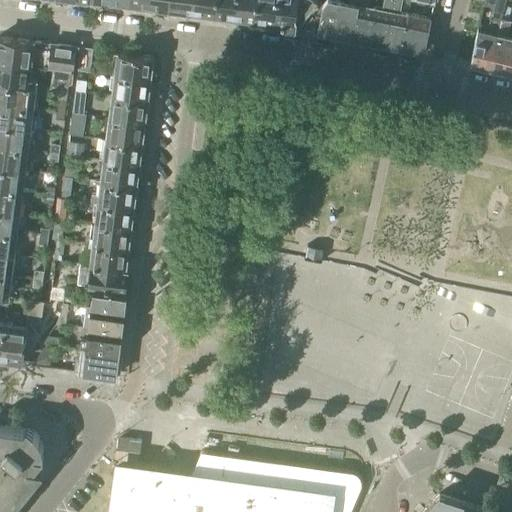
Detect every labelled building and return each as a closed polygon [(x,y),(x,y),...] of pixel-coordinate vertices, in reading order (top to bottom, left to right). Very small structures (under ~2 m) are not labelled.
[(167,7),(169,7),(170,0),(149,0),(149,5),(155,6),(156,8),(165,9),(167,7)] [(187,10),(193,11),(194,0),(170,0),(169,7),(175,8),(176,11),(185,12),(187,10)] [(212,13),(214,13),(215,0),(194,0),(193,11),(200,11),(201,14),(210,15),(212,13)] [(227,15),(234,16),(236,0),(215,0),(214,13),(215,14),(216,16),(225,17),(227,15)] [(252,18),(254,18),(256,0),(236,0),(234,16),(240,17),(241,19),(250,20),(252,18)] [(267,20),(273,21),(276,0),(256,0),(254,18),(255,19),(256,21),(265,22),(267,20)] [(295,26),(309,11),(318,0),(276,0),(273,21),(284,23),(284,25),(295,26)] [(303,28),(334,34),(341,1),(338,0),(326,0),(322,5),(320,16),(314,15),(309,11),(295,26),(303,28)] [(334,34),(351,37),(358,0),(349,0),(349,2),(341,1),(334,34)] [(358,0),(351,37),(367,40),(374,7),(367,6),(367,0),(358,0)] [(367,40),(384,44),(392,0),(383,0),(382,9),(374,7),(367,40)] [(392,0),(384,44),(400,47),(407,14),(399,12),(400,0),(392,0)] [(469,63),(490,67),(503,10),(505,0),(483,0),(483,4),(491,6),(486,29),(477,27),(473,45),(469,63)] [(490,67),(509,72),(511,59),(511,35),(507,34),(510,19),(505,18),(507,10),(503,10),(490,67)] [(407,14),(400,47),(423,51),(430,18),(407,14)] [(0,36),(0,59),(29,64),(32,41),(0,36)] [(50,43),(32,41),(29,64),(32,64),(52,67),(61,69),(72,70),(73,70),(76,46),(50,43)] [(81,47),(77,69),(88,70),(91,48),(81,47)] [(118,52),(115,74),(149,78),(150,70),(154,69),(155,61),(152,58),(152,56),(118,52)] [(0,59),(0,80),(36,85),(37,77),(30,76),(32,64),(29,64),(0,59)] [(58,89),(67,90),(67,84),(71,83),(71,82),(72,70),(61,69),(52,67),(49,88),(58,89)] [(115,74),(112,95),(147,99),(148,92),(151,90),(152,82),(149,80),(149,78),(115,74)] [(86,80),(76,79),(75,93),(84,94),(86,80)] [(0,95),(1,96),(0,100),(0,102),(33,106),(34,98),(36,96),(37,89),(36,87),(36,85),(0,80),(0,95)] [(220,101),(231,102),(233,91),(222,90),(220,101)] [(75,93),(72,112),(81,113),(84,94),(75,93)] [(112,95),(109,116),(144,120),(145,113),(149,112),(150,104),(147,101),(147,99),(112,95)] [(56,110),(64,111),(65,99),(57,98),(57,102),(56,110)] [(0,123),(30,127),(31,126),(32,124),(33,117),(32,115),(37,116),(38,107),(33,106),(0,102),(0,123)] [(64,111),(56,110),(54,118),(63,119),(64,111)] [(72,112),(69,133),(82,135),(85,114),(81,113),(72,112)] [(109,116),(107,138),(141,142),(142,135),(146,133),(147,125),(144,122),(144,120),(109,116)] [(0,144),(28,148),(33,149),(34,141),(29,140),(30,139),(31,131),(30,129),(30,127),(0,123),(0,144)] [(99,159),(104,160),(138,165),(139,156),(143,154),(144,146),(141,144),(141,142),(107,138),(105,151),(101,150),(99,159)] [(68,141),(67,155),(83,157),(84,143),(81,143),(68,141)] [(0,165),(25,169),(28,148),(0,144),(0,165)] [(51,144),(50,152),(58,153),(59,145),(51,144)] [(58,153),(50,152),(49,160),(57,161),(58,153)] [(104,160),(101,180),(136,184),(137,177),(140,176),(141,168),(138,165),(104,160)] [(0,186),(22,189),(23,182),(25,180),(26,173),(25,171),(25,169),(0,165),(0,186)] [(64,176),(72,177),(76,178),(77,170),(65,168),(64,176)] [(72,177),(64,176),(61,198),(67,198),(69,199),(72,177)] [(90,200),(99,201),(133,205),(134,199),(138,197),(139,189),(135,187),(136,184),(101,180),(99,194),(91,193),(90,200)] [(0,208),(19,211),(21,209),(22,202),(21,200),(22,189),(0,186),(0,208)] [(46,186),(45,194),(53,195),(54,187),(46,186)] [(53,195),(45,194),(43,202),(52,203),(53,195)] [(54,218),(63,219),(65,219),(67,198),(61,198),(57,197),(54,218)] [(99,201),(96,223),(130,228),(131,220),(135,218),(136,211),(133,208),(133,205),(99,201)] [(0,230),(17,232),(18,224),(19,222),(20,215),(19,213),(19,211),(0,208),(0,230)] [(63,219),(54,218),(52,238),(61,239),(63,219)] [(88,243),(89,243),(127,248),(128,241),(132,240),(133,232),(130,230),(130,228),(96,223),(92,223),(90,235),(89,235),(88,243)] [(40,228),(39,236),(47,237),(48,229),(40,228)] [(0,251),(14,254),(14,253),(15,251),(16,244),(15,242),(17,232),(0,230),(0,251)] [(47,237),(39,236),(38,243),(46,244),(47,237)] [(53,259),(54,259),(61,260),(63,240),(55,239),(53,259)] [(89,243),(86,263),(125,268),(126,261),(129,260),(130,252),(127,250),(127,248),(89,243)] [(323,248),(307,245),(305,256),(321,259),(323,248)] [(0,272),(11,274),(12,267),(14,265),(15,258),(13,256),(14,254),(0,251),(0,272)] [(84,284),(94,285),(126,289),(128,268),(125,268),(86,263),(80,263),(79,271),(85,272),(84,284)] [(34,271),(34,278),(42,279),(43,271),(34,271)] [(11,274),(0,272),(0,295),(0,296),(8,297),(8,294),(10,293),(11,286),(10,284),(11,274)] [(42,279),(34,278),(32,286),(41,287),(42,279)] [(49,305),(61,307),(63,307),(64,302),(66,282),(53,280),(49,305)] [(94,285),(91,306),(123,310),(126,289),(94,285)] [(0,298),(0,304),(7,305),(8,297),(0,296),(0,298)] [(30,300),(28,321),(40,323),(43,301),(30,300)] [(56,323),(64,324),(67,303),(64,302),(63,307),(61,307),(56,323)] [(88,327),(120,331),(123,310),(91,306),(87,305),(85,305),(84,314),(90,315),(88,327)] [(4,322),(0,353),(0,360),(18,363),(20,361),(22,361),(27,326),(4,322)] [(47,344),(53,345),(57,345),(59,324),(56,323),(41,343),(47,344)] [(81,340),(80,348),(118,353),(120,331),(88,327),(87,340),(81,340)] [(53,345),(47,344),(32,365),(50,367),(53,345)] [(118,353),(80,348),(79,356),(76,356),(74,370),(115,376),(118,353)] [(0,483),(17,498),(41,468),(34,467),(43,456),(43,454),(43,451),(43,448),(42,445),(42,443),(40,440),(39,437),(37,435),(35,433),(33,431),(32,430),(0,425),(0,483)] [(108,505),(102,511),(348,511),(349,511),(356,495),(359,487),(360,482),(359,477),(356,474),(352,471),(200,451),(197,459),(189,479),(186,478),(113,469),(108,505)] [(0,483),(0,511),(5,511),(17,498),(0,483)] [(489,511),(490,510),(441,494),(441,493),(440,493),(439,493),(439,494),(429,505),(436,511),(489,511)]
